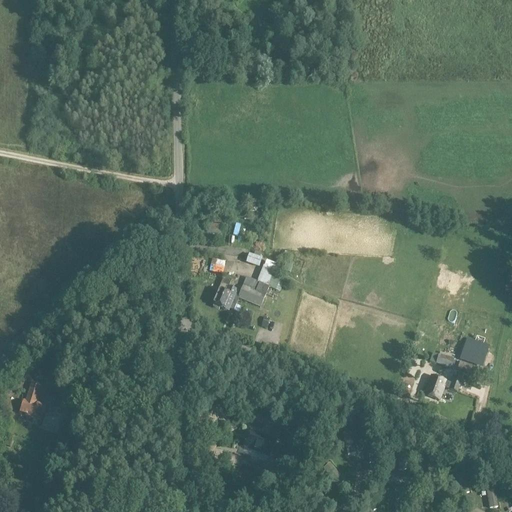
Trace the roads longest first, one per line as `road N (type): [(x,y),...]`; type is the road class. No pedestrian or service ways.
road 1 (unclassified): [(511,457),(181,318)]
road 2 (unclassified): [(181,318),(173,0)]
road 3 (unclassified): [(185,511),(181,318)]
road 4 (track): [(178,186),(0,153)]
